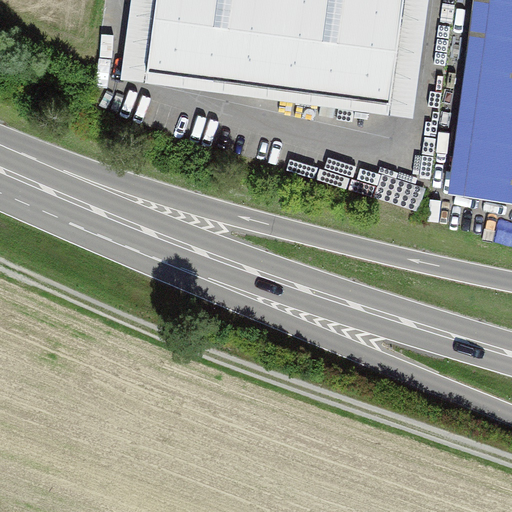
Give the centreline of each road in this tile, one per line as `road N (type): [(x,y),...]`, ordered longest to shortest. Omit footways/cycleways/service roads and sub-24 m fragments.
road 1 (tertiary): [(0,202),(511,420)]
road 2 (track): [(0,262),(192,351),(511,465)]
road 3 (primary): [(511,356),(126,220),(0,167)]
road 4 (tertiary): [(511,281),(309,240),(0,132)]
